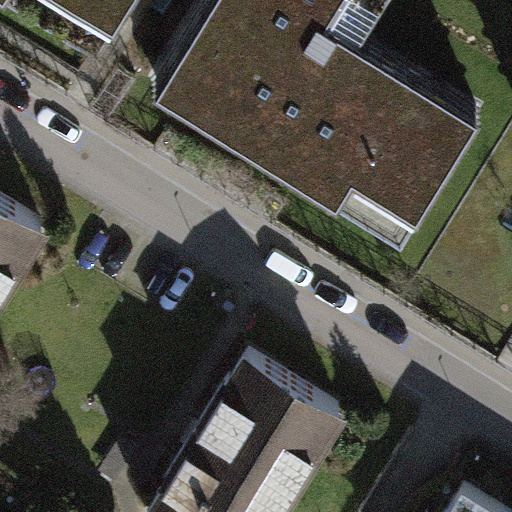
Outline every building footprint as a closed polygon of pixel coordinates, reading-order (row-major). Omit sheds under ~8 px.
[(34,0),(96,39),(121,0),(34,0)] [(188,0),(140,76),(393,236),(470,115),(342,35),(364,0),(188,0)] [(0,266),(35,215),(0,191),(0,266)] [(145,473),(205,511),(259,511),(331,399),(232,337),(145,473)] [(505,511),(443,474),(419,511),(505,511)]
